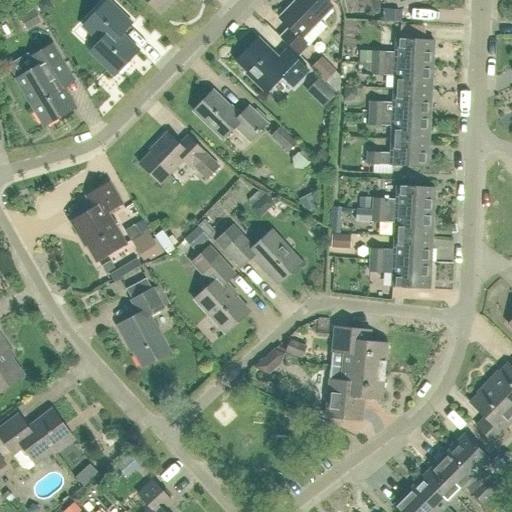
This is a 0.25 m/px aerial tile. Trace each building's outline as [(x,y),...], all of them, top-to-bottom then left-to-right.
[(144,0),(158,14),(172,0),(178,0),(181,2),(182,0),(144,0)] [(298,57),(307,47),(323,30),(316,23),(330,9),(320,0),(296,0),(277,20),(287,29),(278,38),(298,57)] [(106,3),(82,28),(99,44),(90,54),(113,78),(137,53),(119,34),(129,24),(106,3)] [(19,16),(24,25),(38,17),(33,8),(19,16)] [(403,10),(383,9),(382,21),(402,22),(403,10)] [(371,62),(432,65),(433,39),(395,37),(395,52),(372,51),(371,62)] [(258,39),(234,64),(247,76),(246,78),(265,96),(282,78),(292,88),(308,72),(287,51),(276,62),(269,54),(271,52),(258,39)] [(52,45),(30,58),(37,69),(17,80),(43,126),(73,109),(53,74),(64,67),(52,45)] [(359,61),(371,62),(372,51),(359,50),(359,61)] [(311,67),(325,82),(335,72),(336,71),(322,56),(311,67)] [(358,73),(370,74),(371,62),(359,61),(358,73)] [(393,88),(431,90),(432,65),(371,62),(370,74),(393,75),(393,88)] [(323,108),(336,94),(319,78),(306,91),(323,108)] [(369,112),(430,115),(431,90),(393,88),(392,102),(369,101),(369,112)] [(204,124),(222,141),(233,130),(235,128),(249,142),(267,123),(250,106),(237,120),(210,94),(192,112),(204,124)] [(390,138),(429,140),(430,115),(369,112),(368,125),(391,126),(390,138)] [(297,143),(280,126),(271,135),(288,152),(297,143)] [(157,186),(181,162),(184,159),(207,181),(220,167),(188,136),(178,147),(166,134),(153,147),(155,148),(137,166),(157,186)] [(429,140),(390,138),(390,152),(367,151),(367,163),(373,164),(392,164),(427,166),(429,140)] [(391,174),(392,164),(373,164),(373,173),(391,174)] [(109,184),(86,198),(93,210),(70,225),(75,234),(77,232),(95,262),(126,243),(108,213),(121,205),(109,184)] [(372,197),(371,209),(433,212),(434,186),(396,185),(395,198),(372,197)] [(305,213),(319,205),(312,192),(298,200),(305,213)] [(359,208),(369,208),(369,198),(359,197),(359,208)] [(394,235),(432,237),(433,212),(363,208),(362,221),(371,221),(394,222),(394,235)] [(141,235),(132,240),(143,261),(149,258),(151,260),(165,253),(155,238),(153,239),(148,230),(150,229),(145,219),(135,224),(141,235)] [(218,234),(205,219),(199,224),(211,240),(218,234)] [(255,246),(234,224),(214,242),(238,269),(250,258),(257,266),(259,264),(277,284),(300,263),(271,231),(255,246)] [(174,245),(163,230),(155,235),(166,251),(174,245)] [(331,248),(350,249),(351,235),(331,234),(331,248)] [(370,259),(430,262),(432,237),(394,235),(393,248),(370,247),(370,259)] [(461,266),(462,241),(438,240),(438,265),(461,266)] [(233,275),(217,257),(208,248),(192,263),(211,283),(192,301),(223,333),(247,311),(222,285),(233,275)] [(112,282),(141,265),(137,258),(116,270),(111,261),(102,266),(112,282)] [(430,262),(370,259),(369,271),(392,271),(391,287),(429,288),(430,262)] [(334,260),(333,277),(358,279),(360,262),(334,260)] [(151,286),(129,298),(137,314),(131,318),(115,326),(125,344),(127,342),(140,366),(168,351),(147,314),(161,306),(151,286)] [(342,366),(383,371),(386,343),(360,340),(361,329),(334,326),(331,352),(343,353),(342,366)] [(0,390),(21,376),(4,353),(8,350),(0,339),(0,390)] [(307,346),(291,339),(285,352),(302,359),(307,346)] [(485,382),(511,408),(511,370),(505,364),(496,374),(495,372),(485,382)] [(330,365),(326,403),(324,416),(361,420),(363,396),(380,398),(383,371),(342,366),(330,365)] [(511,421),(511,408),(485,382),(478,389),(479,391),(469,401),(484,416),(476,425),(498,446),(509,435),(504,430),(511,421)] [(17,414),(0,427),(0,437),(13,454),(20,448),(32,464),(51,450),(55,454),(74,440),(51,411),(29,428),(17,414)] [(447,452),(498,505),(499,504),(490,495),(499,487),(483,470),(493,460),(466,433),(447,452)] [(116,466),(126,478),(135,470),(137,473),(147,462),(135,449),(116,466)] [(511,456),(506,451),(501,457),(508,462),(511,457),(511,456)] [(428,470),(455,497),(466,487),(482,503),(480,504),(487,511),(491,511),(498,505),(447,452),(428,470)] [(455,497),(428,470),(410,487),(434,511),(452,511),(447,506),(455,497)] [(59,496),(68,483),(56,475),(47,488),(59,496)] [(142,511),(162,511),(161,511),(172,501),(153,480),(137,495),(148,507),(142,511)] [(434,511),(410,487),(392,505),(399,511),(434,511)] [(68,511),(86,511),(76,502),(68,511)]
